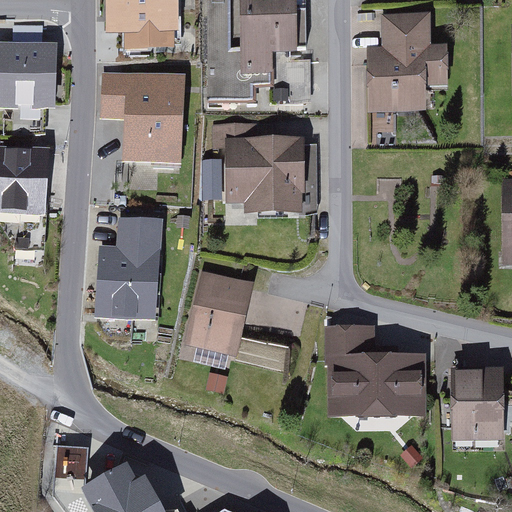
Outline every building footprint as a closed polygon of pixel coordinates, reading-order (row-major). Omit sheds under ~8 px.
[(111,0),(112,43),(129,43),(129,56),(177,56),(177,42),(185,42),(184,0),(111,0)] [(304,0),(244,0),(245,82),(305,82),(304,0)] [(443,16),(384,20),(386,54),(372,54),(377,127),(449,123),(443,16)] [(48,53),(0,52),(0,105),(47,106),(48,53)] [(178,84),(105,79),(103,116),(130,118),(128,161),(173,164),(178,84)] [(310,147),(229,148),(229,215),(310,215),(310,147)] [(43,159),(0,155),(0,214),(38,218),(43,159)] [(104,252),(99,315),(151,319),(158,228),(123,226),(121,253),(104,252)] [(254,287),(207,280),(194,363),(241,370),(254,287)] [(330,337),(333,429),(427,426),(424,357),(378,359),(377,336),(330,337)] [(448,378),(452,449),(511,445),(511,404),(510,374),(448,378)] [(58,450),(57,475),(87,476),(87,451),(58,450)] [(87,492),(97,511),(157,511),(141,481),(124,473),(87,492)]
